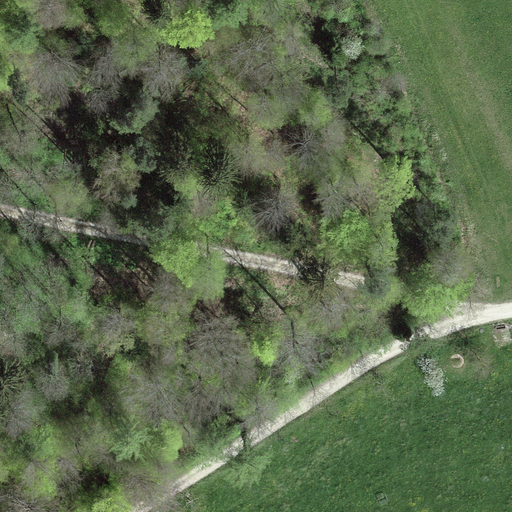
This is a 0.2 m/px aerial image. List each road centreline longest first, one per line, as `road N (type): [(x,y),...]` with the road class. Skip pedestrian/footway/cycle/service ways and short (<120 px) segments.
road 1 (track): [(483,315),(386,287),(0,209)]
road 2 (unclassified): [(511,308),(427,331),(130,511)]
